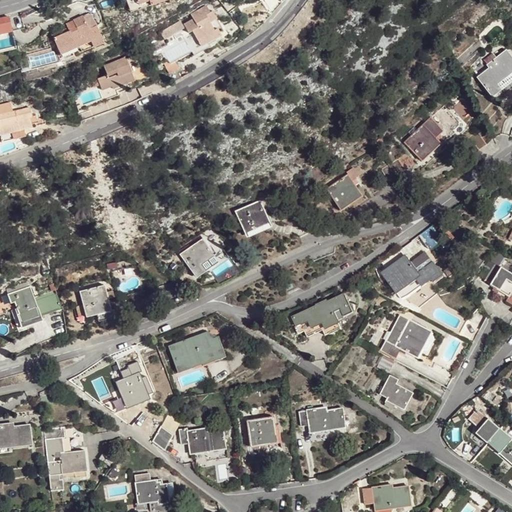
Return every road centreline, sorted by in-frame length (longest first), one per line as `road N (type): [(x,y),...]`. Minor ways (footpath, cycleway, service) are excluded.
road 1 (residential): [(298,0),(262,38),(193,80),(125,116),(0,163)]
road 2 (residential): [(197,306),(250,312),(290,301),(368,259),(435,206)]
road 3 (residential): [(435,206),(292,255),(197,306)]
road 4 (residential): [(0,371),(197,306)]
road 5 (residential): [(234,499),(134,432)]
